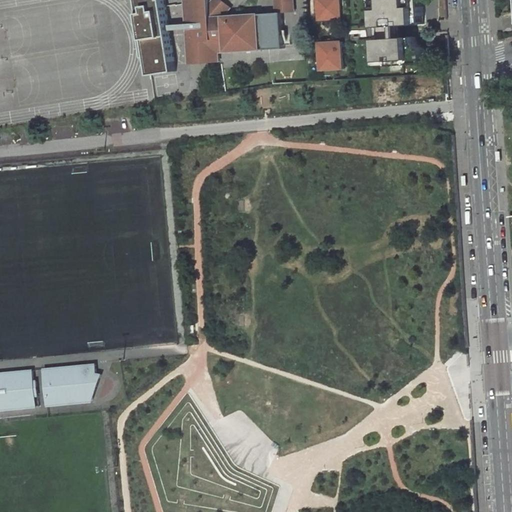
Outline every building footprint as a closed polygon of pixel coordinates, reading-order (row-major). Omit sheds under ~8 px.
[(152,75),(176,72),(165,0),(137,0),(140,15),(142,14),(143,21),(141,22),(146,57),(148,57),(151,75),(152,75)] [(210,0),(186,0),(190,46),(200,46),(201,62),(220,60),(220,52),(285,48),(285,45),(293,44),(292,41),(285,41),(283,13),(278,13),(224,16),(212,17),(211,4),(210,0)] [(223,0),(214,0),(211,4),(212,17),(224,16),(232,8),(223,0)] [(277,0),(278,13),(283,13),(296,12),(295,0),(277,0)] [(317,0),(319,20),(341,18),(340,0),(317,0)] [(421,0),(372,0),(374,27),(378,26),(378,39),(375,39),(376,66),(416,64),(416,58),(426,58),(425,48),(424,48),(421,47),(419,45),(416,40),(416,38),(416,36),(403,37),(403,25),(423,24),(421,0)] [(186,28),(175,29),(177,66),(189,65),(186,28)] [(328,42),(321,42),(322,70),(345,69),(343,41),(335,41),(328,42)] [(200,46),(190,46),(191,62),(201,62),(200,46)] [(291,67),(273,68),(275,84),(295,82),(294,67),(291,67)] [(48,406),(93,402),(103,372),(97,373),(96,363),(45,368),(48,406)] [(35,370),(0,372),(0,409),(38,406),(35,370)]
